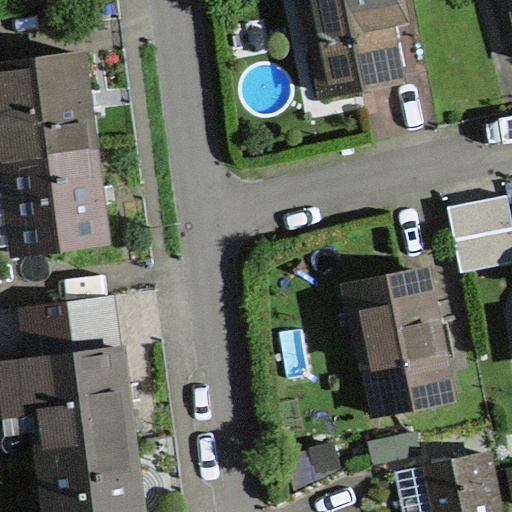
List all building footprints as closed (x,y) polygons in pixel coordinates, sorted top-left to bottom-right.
[(404,0),(305,0),(324,92),(399,77),(385,10),(406,5),(404,0)] [(80,54),(0,64),(0,161),(6,161),(5,158),(93,147),(80,54)] [(105,243),(93,147),(5,158),(6,161),(18,255),(105,243)] [(424,271),(350,286),(376,413),(451,398),(424,271)] [(42,451),(130,440),(119,347),(31,358),(42,451)] [(139,511),(130,440),(42,451),(50,511),(139,511)] [(438,511),(488,511),(477,458),(476,454),(429,463),(438,511)] [(501,511),(490,455),(477,458),(488,511),(501,511)]
